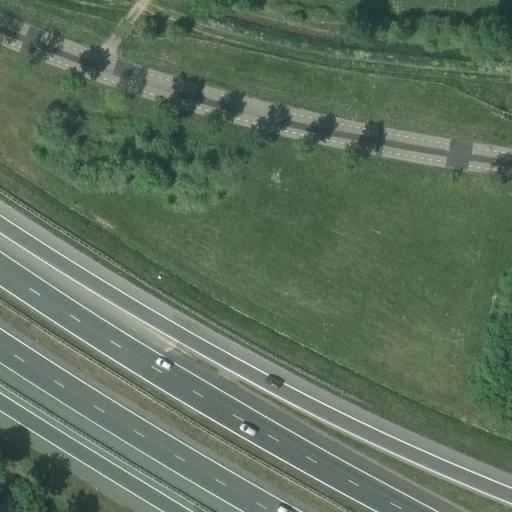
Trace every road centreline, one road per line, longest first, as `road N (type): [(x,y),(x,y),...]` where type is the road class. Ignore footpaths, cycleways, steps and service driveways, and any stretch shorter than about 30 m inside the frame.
road 1 (motorway): [(511,495),(267,382),(0,222)]
road 2 (tertiary): [(511,165),(345,136),(185,94),(0,26)]
road 3 (motorway): [(410,511),(174,378),(0,264)]
road 4 (motorway): [(0,347),(268,511)]
road 5 (motorway): [(0,401),(176,511)]
